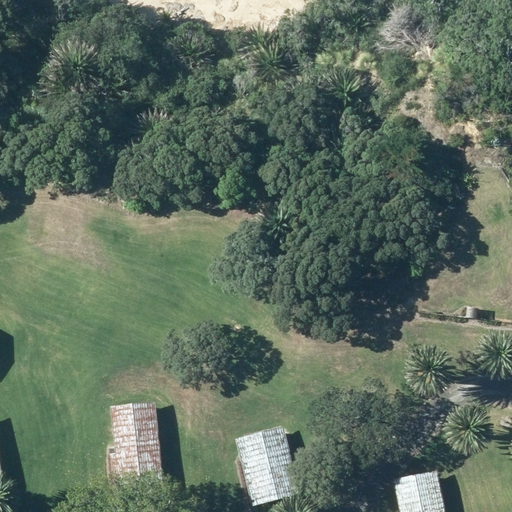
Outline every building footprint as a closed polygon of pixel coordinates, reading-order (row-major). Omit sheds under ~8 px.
[(483,303),(482,313),(492,315),(493,304),(483,303)] [(0,327),(0,350),(9,331),(0,327)] [(172,401),(123,405),(132,500),(181,495),(172,401)] [(3,411),(0,412),(0,483),(18,480),(3,411)] [(272,505),(319,494),(304,426),(256,437),(272,505)] [(465,511),(456,466),(408,476),(415,511),(465,511)]
